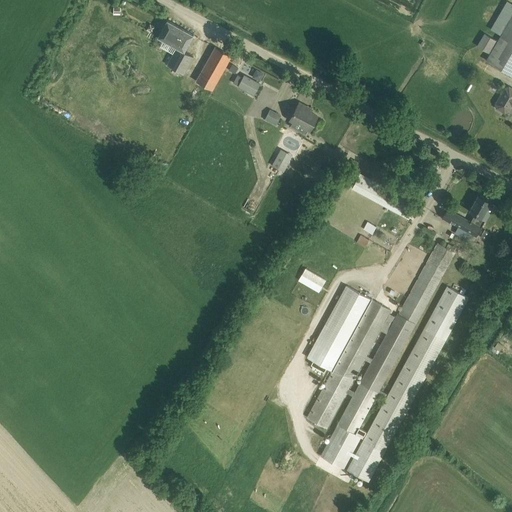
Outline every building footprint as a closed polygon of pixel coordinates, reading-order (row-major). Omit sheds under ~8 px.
[(511,17),(487,60),(511,74),(511,17)] [(184,51),(193,35),(194,34),(167,20),(158,37),(177,47),(167,65),(184,73),(193,56),(184,51)] [(231,56),(232,55),(216,46),(197,81),(212,89),(231,56)] [(231,63),(228,70),(234,74),(238,67),(231,63)] [(234,87),(247,95),(253,84),(240,77),(239,79),(232,75),(228,82),(235,86),(234,87)] [(476,86),(471,83),(466,90),(471,93),(476,86)] [(511,88),(509,87),(505,88),(496,103),(497,107),(504,112),(508,111),(511,106),(511,88)] [(299,102),(290,119),(310,129),(317,115),(304,108),(306,106),(299,102)] [(281,115),(275,112),(270,122),(276,125),(281,115)] [(285,171),(294,154),(282,147),(273,164),(285,171)] [(352,188),(408,218),(417,203),(360,172),(352,188)] [(479,194),(476,199),(470,211),(474,214),(470,220),(447,207),(442,216),(458,225),(455,231),(467,238),(470,232),(476,235),(493,206),(490,204),(491,201),(479,194)] [(364,229),(373,233),(377,225),(368,221),(364,229)] [(367,246),(370,238),(361,234),(357,241),(367,246)] [(311,364),(325,372),(326,368),(332,370),(307,417),(327,428),(346,392),(353,395),(319,456),(344,469),(361,437),(363,438),(366,431),(359,427),(378,393),(386,397),(347,469),(368,481),(468,297),(447,286),(387,394),(380,390),(455,252),(453,251),(455,247),(448,244),(446,247),(437,242),(398,314),(397,313),(396,317),(389,313),(391,310),(346,285),(307,356),(313,360),(311,364)] [(299,279),(320,291),(327,279),(306,267),(299,279)]
